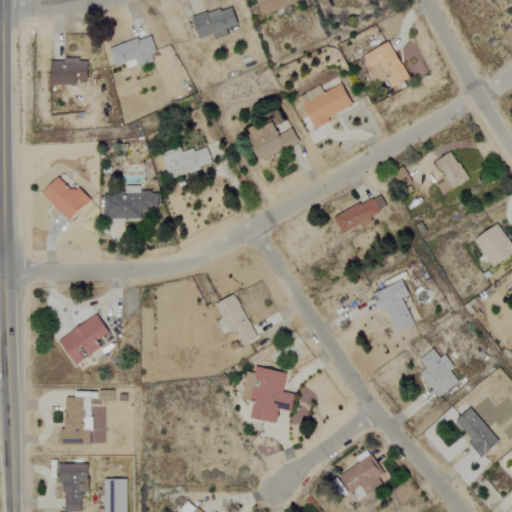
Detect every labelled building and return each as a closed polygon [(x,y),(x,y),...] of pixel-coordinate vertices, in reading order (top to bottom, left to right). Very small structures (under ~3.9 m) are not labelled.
[(229,36),(227,29),(237,26),(231,6),(191,19),(197,40),(213,35),(215,41),(229,36)] [(156,53),(151,36),(109,49),(114,67),(126,64),(127,69),(137,66),(138,69),(154,64),(151,54),(156,53)] [(389,90),(409,80),(389,42),(363,56),(370,71),(377,67),(389,90)] [(87,80),(87,60),(50,61),(51,86),(77,86),(77,81),(87,80)] [(352,105),(341,85),(303,105),(316,130),(330,123),(328,118),(352,105)] [(299,142),(292,130),(278,137),(272,125),(246,138),(259,163),(299,142)] [(160,157),(168,180),(212,166),(207,148),(194,151),(193,147),(160,157)] [(443,195),(468,180),(451,152),(435,162),(446,181),(438,185),(443,195)] [(77,187),(71,193),(58,178),(42,193),(68,222),(90,201),(77,187)] [(141,219),(141,210),(158,210),(158,193),(140,193),(140,187),(123,187),(123,195),(103,195),(103,219),(141,219)] [(386,208),(379,195),(334,218),(342,234),(360,224),(362,228),(373,223),(370,217),(386,208)] [(493,267),(511,253),(511,244),(497,224),(474,241),(493,267)] [(402,298),(409,294),(402,280),(372,294),(381,313),(386,310),(396,332),(414,324),(402,298)] [(243,344),(257,337),(234,294),(214,305),(228,332),(235,328),(243,344)] [(108,334),(98,315),(58,338),(73,364),(101,348),(96,340),(108,334)] [(425,368),(419,372),(438,397),(459,382),(450,370),(454,367),(445,355),(440,358),(433,349),(419,359),(425,368)] [(250,418),(275,423),(278,409),(291,412),(294,394),(283,391),(287,373),(256,366),(254,373),(247,371),(241,398),(254,401),(250,418)] [(91,445),(91,398),(65,398),(65,429),(60,429),(60,445),(91,445)] [(482,458),(499,441),(470,408),(455,422),(472,440),(469,443),(482,458)] [(351,494),(359,487),(367,496),(383,483),(378,478),(384,474),(368,454),(338,478),(351,494)] [(64,511),(81,511),(81,492),(87,492),(87,464),(56,464),(56,480),(64,480),(64,511)] [(126,511),(125,479),(103,479),(104,511),(126,511)]
